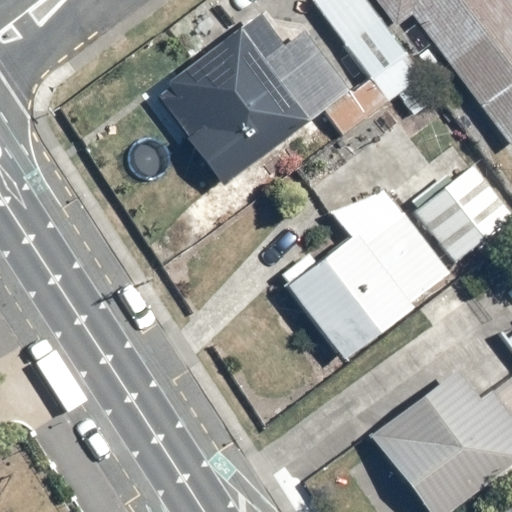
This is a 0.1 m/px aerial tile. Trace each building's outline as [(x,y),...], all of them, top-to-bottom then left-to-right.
[(277,38),(258,13),(149,97),(220,191),(321,114),(340,138),(420,76),(361,0),(318,0),(323,5),(277,38)] [(511,148),(511,147),(511,2),(510,0),(373,0),(394,27),(408,16),(511,148)] [(511,219),(466,161),(407,206),(452,265),(511,219)] [(276,282),(345,367),(412,312),(408,308),(448,275),(374,184),(333,217),(349,236),(312,266),(306,258),(276,282)] [(511,323),(496,336),(511,356),(511,323)] [(511,376),(476,404),(451,372),(376,429),(365,437),(422,511),(448,511),(511,463),(511,376)] [(511,511),(511,500),(496,511),(511,511)]
